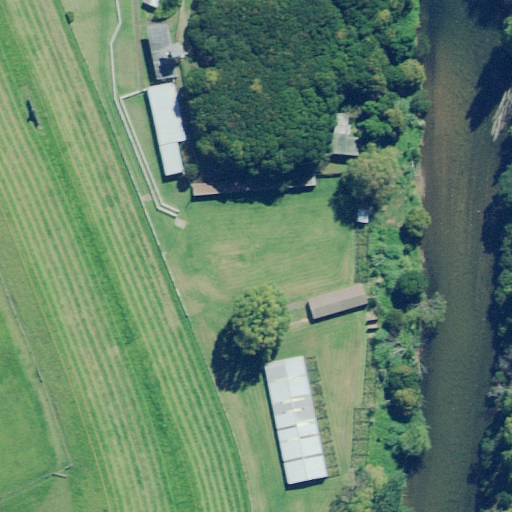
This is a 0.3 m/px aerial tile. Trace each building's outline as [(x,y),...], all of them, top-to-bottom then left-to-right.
[(157,0),(142,0),(141,3),(155,8),(157,0)] [(170,52),(166,26),(146,30),(155,83),(176,79),(173,62),(180,61),(178,50),(170,52)] [(184,141),(172,84),(145,90),(164,177),(182,174),(175,143),(184,141)] [(357,140),(333,137),(330,155),(355,158),(357,140)] [(313,174),(192,185),(194,199),(314,188),(313,174)] [(365,225),(367,212),(356,211),(354,223),(365,225)] [(357,314),(351,292),(296,307),(303,330),(357,314)] [(317,488),(296,365),(258,371),(279,495),(317,488)]
